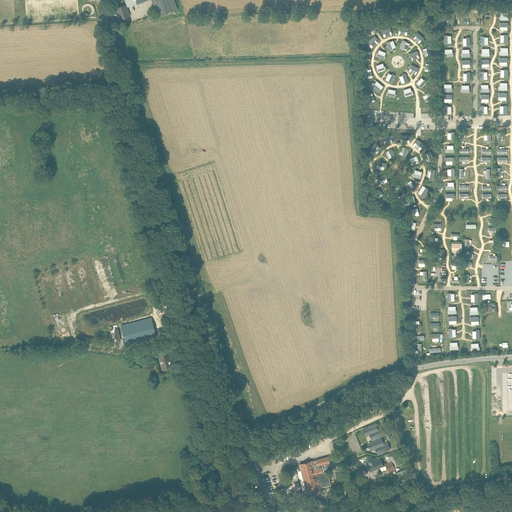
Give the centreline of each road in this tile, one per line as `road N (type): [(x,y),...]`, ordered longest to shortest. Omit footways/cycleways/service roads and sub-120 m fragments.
road 1 (unclassified): [(242,435),(99,0)]
road 2 (unclassified): [(242,435),(379,377),(511,357)]
